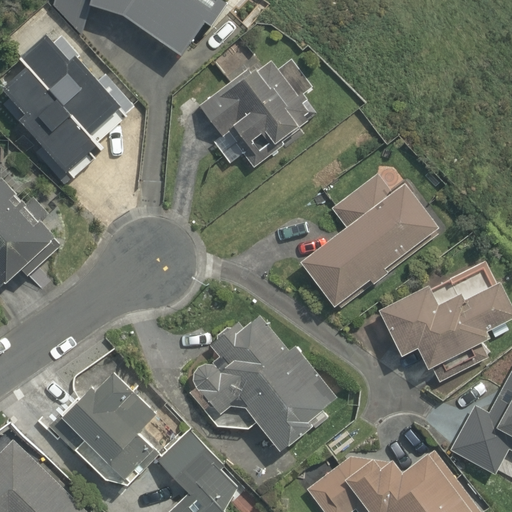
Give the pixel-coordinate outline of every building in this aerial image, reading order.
[(127,25),(185,65),(208,33),(215,38),(233,13),(213,0),(92,0),(89,14),(127,25)] [(23,125),(69,182),(100,157),(94,150),(131,120),(43,10),(4,41),(28,71),(2,92),(26,122),(23,125)] [(218,105),(204,115),(218,137),(233,128),(251,157),(310,119),(269,54),(210,92),(218,105)] [(443,231),(388,161),(329,208),(349,233),(302,269),(337,314),(443,231)] [(36,233),(9,203),(15,197),(0,180),(0,304),(62,249),(42,227),(36,233)] [(419,356),(430,375),(439,390),(486,363),(477,348),(491,340),(488,334),(511,320),(511,311),(485,263),(378,324),(402,366),(419,356)] [(191,386),(219,423),(257,429),(280,458),(341,412),(295,351),(286,358),(255,318),(206,355),(215,367),(191,386)] [(511,373),(503,390),(511,394),(511,401),(511,403),(500,398),(490,417),(479,411),(456,451),(495,474),(506,455),(511,457),(511,373)] [(59,418),(47,431),(120,499),(157,458),(141,443),(160,422),(113,379),(100,393),(94,387),(63,422),(59,418)] [(222,511),(216,506),(239,487),(196,433),(159,464),(189,501),(179,511),(222,511)] [(86,511),(12,440),(0,452),(0,511),(86,511)] [(472,511),(431,451),(400,472),(390,458),(353,453),(305,485),(322,511),(353,511),(472,511)]
